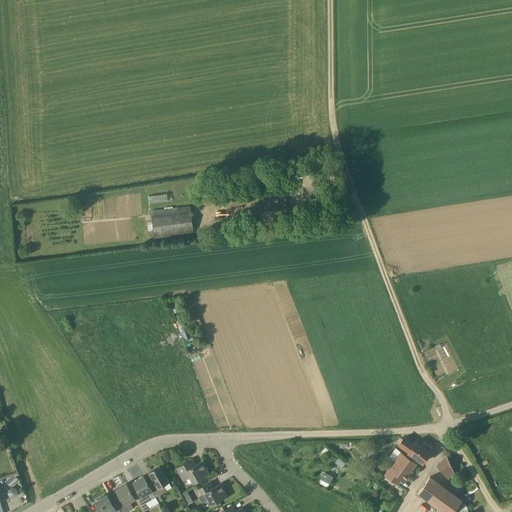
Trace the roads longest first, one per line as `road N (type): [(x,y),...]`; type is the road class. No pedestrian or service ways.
road 1 (track): [(444,430),(340,158),(329,0)]
road 2 (residential): [(221,440),(444,430)]
road 3 (residential): [(38,511),(147,446),(221,440)]
